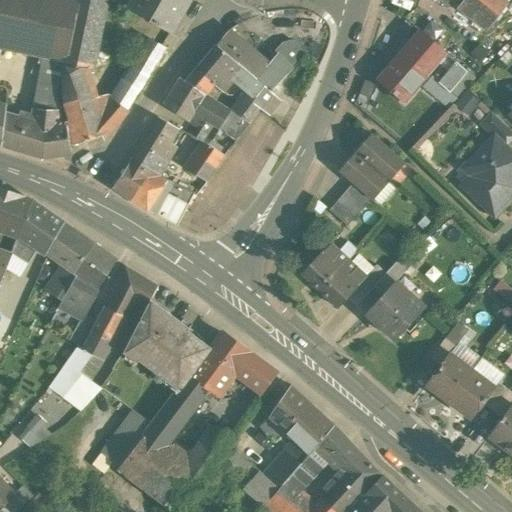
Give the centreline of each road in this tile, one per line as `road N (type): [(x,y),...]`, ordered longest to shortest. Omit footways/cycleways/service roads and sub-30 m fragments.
road 1 (secondary): [(480,511),(220,288)]
road 2 (tertiary): [(220,288),(315,135),(355,14)]
road 3 (secondary): [(220,288),(82,200),(0,167)]
road 4 (residential): [(217,0),(97,177)]
